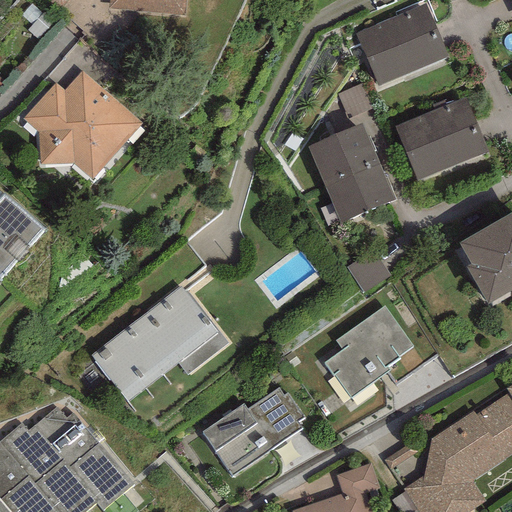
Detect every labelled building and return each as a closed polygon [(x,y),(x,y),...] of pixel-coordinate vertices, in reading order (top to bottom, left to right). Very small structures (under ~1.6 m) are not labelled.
[(0,0),(0,26),(26,0),(0,0)] [(48,0),(64,13),(75,0),(48,0)] [(107,0),(107,20),(189,24),(190,0),(107,0)] [(431,11),(358,40),(380,94),(453,64),(431,11)] [(62,91),(31,127),(106,193),(157,135),(91,77),(72,99),(62,91)] [(338,91),(346,115),(371,107),(363,83),(338,91)] [(463,98),(393,130),(420,188),(490,157),(463,98)] [(365,128),(308,149),(337,227),(393,207),(365,128)] [(0,282),(43,233),(2,197),(0,199),(0,282)] [(511,218),(455,250),(488,310),(511,297),(511,218)] [(370,250),(345,268),(365,296),(390,278),(370,250)] [(183,289),(88,363),(122,407),(174,366),(181,375),(224,341),(183,289)] [(386,310),(341,345),(348,354),(326,371),(349,402),(417,350),(386,310)] [(511,388),(394,467),(424,511),(456,511),(469,504),(455,483),(511,444),(511,388)] [(281,390),(210,441),(238,480),(309,428),(281,390)] [(0,501),(9,511),(82,511),(95,502),(102,510),(134,483),(71,409),(64,416),(55,406),(26,430),(21,424),(0,441),(0,501)] [(345,498),(298,511),(371,511),(368,499),(382,495),(373,465),(338,475),(345,498)] [(0,511),(9,511),(0,501),(0,511)]
